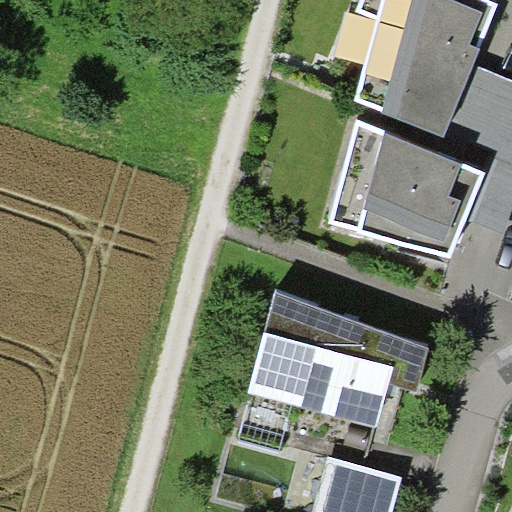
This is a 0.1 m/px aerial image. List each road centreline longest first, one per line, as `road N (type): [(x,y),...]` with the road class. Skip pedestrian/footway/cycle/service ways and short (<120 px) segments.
road 1 (track): [(131,511),(210,220)]
road 2 (residential): [(452,511),(482,405),(511,364)]
